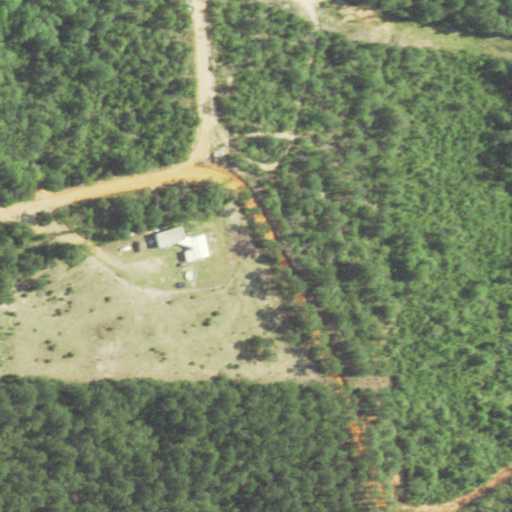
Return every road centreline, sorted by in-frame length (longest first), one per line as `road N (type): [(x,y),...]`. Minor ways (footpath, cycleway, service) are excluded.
road 1 (track): [(352,511),(311,357),(249,191),(206,166),(0,216)]
road 2 (track): [(206,166),(201,0)]
road 3 (track): [(16,215),(130,267)]
